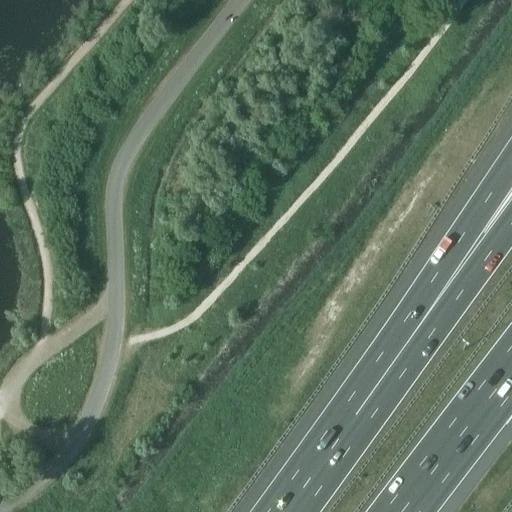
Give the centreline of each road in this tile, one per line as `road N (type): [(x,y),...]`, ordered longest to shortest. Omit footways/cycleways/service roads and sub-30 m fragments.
road 1 (unknown): [(111,344),(166,329),(204,305),(326,173),(464,0)]
road 2 (motorway): [(511,161),(353,419)]
road 3 (motorway): [(511,222),(353,419)]
road 4 (motorway): [(401,511),(511,369)]
